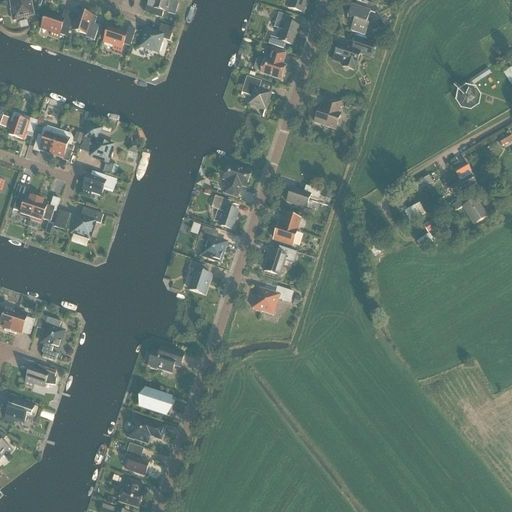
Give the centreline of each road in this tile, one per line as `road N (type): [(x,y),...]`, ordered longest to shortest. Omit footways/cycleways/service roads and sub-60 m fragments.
road 1 (residential): [(159,511),(327,0)]
road 2 (residential): [(386,216),(381,208),(396,181),(511,123)]
